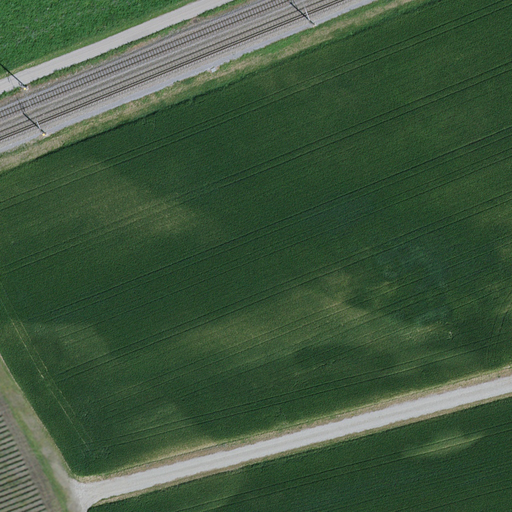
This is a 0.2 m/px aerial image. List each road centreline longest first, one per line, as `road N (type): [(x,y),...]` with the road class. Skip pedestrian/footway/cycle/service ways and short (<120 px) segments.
road 1 (track): [(203,0),(0,83)]
road 2 (track): [(71,511),(52,459),(0,377)]
